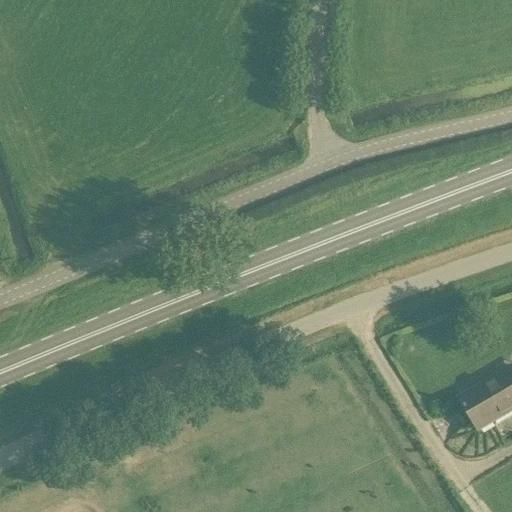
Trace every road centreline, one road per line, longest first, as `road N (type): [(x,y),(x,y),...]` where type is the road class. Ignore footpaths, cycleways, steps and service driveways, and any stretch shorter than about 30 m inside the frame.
road 1 (unclassified): [(0,464),(199,373),(511,254)]
road 2 (primary): [(511,181),(0,385)]
road 3 (unclassified): [(0,307),(282,185),(511,114)]
